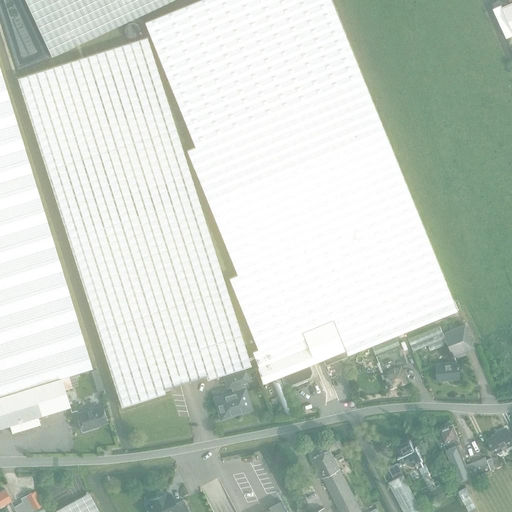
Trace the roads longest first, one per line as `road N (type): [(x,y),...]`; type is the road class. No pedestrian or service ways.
road 1 (unclassified): [(0,462),(148,455),(352,414)]
road 2 (unclassified): [(352,414),(511,404)]
